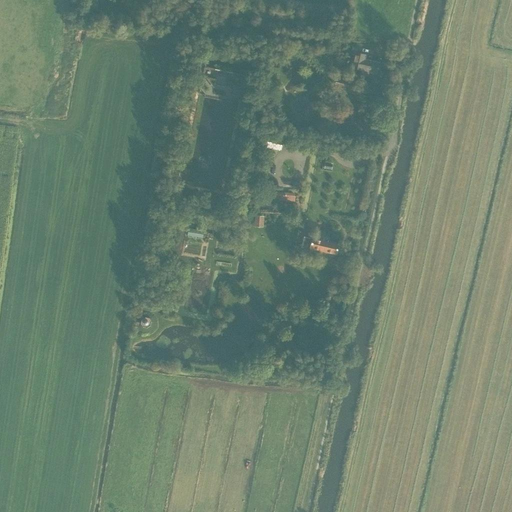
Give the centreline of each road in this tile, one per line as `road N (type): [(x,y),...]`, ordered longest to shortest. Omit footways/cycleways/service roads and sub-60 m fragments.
road 1 (track): [(456,0),(340,511)]
road 2 (track): [(411,0),(387,148)]
